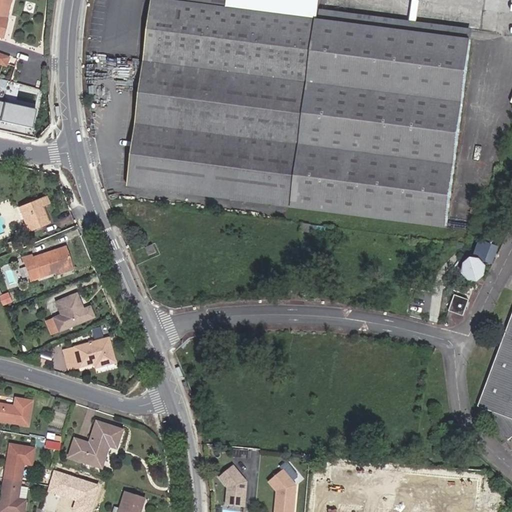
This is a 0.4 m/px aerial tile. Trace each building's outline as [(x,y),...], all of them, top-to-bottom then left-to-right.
[(151,0),(128,187),(294,208),(318,19),(163,0),(151,0)] [(321,20),(323,10),(323,0),(163,0),(318,19),(321,20)] [(328,21),(330,11),(323,10),(321,20),(328,21)] [(472,28),(330,11),(328,21),(470,40),(472,28)] [(294,208),(302,209),(328,21),(321,20),(318,19),(294,208)] [(446,228),(470,40),(328,21),(302,209),(446,228)] [(0,51),(0,63),(6,66),(10,56),(0,51)] [(34,110),(1,103),(0,109),(0,123),(30,130),(34,110)] [(46,196),(17,208),(24,225),(23,226),(26,233),(48,224),(41,207),(49,204),(46,196)] [(310,233),(311,225),(302,224),(302,232),(310,233)] [(488,243),(482,241),(474,259),(472,259),(469,261),(466,264),(465,266),(464,268),(464,271),(465,274),(467,277),(469,278),(472,280),(476,280),(478,279),(482,277),(484,273),(485,269),(484,264),(482,262),(480,261),(481,258),(486,260),(492,245),(492,243),(495,243),(498,242),(500,239),(501,237),(501,233),(499,230),(497,228),(495,227),(492,227),(489,228),(487,229),(486,230),(485,233),(485,235),(485,238),(487,241),(489,242),(488,243)] [(146,248),(149,255),(157,252),(153,244),(146,248)] [(31,259),(23,262),(30,282),(54,274),(71,268),(64,248),(31,259)] [(28,250),(20,253),(23,262),(31,259),(28,250)] [(72,271),(71,268),(54,274),(55,277),(72,271)] [(473,287),(468,285),(465,294),(470,296),(473,287)] [(75,295),(56,303),(61,316),(54,319),(59,332),(92,318),(87,308),(82,311),(75,295)] [(449,312),(463,316),(469,300),(455,295),(449,312)] [(511,436),(511,317),(479,406),(486,408),(508,439),(511,436)] [(107,339),(73,349),(78,368),(93,364),(97,363),(98,368),(114,363),(107,339)] [(78,368),(73,349),(63,351),(69,371),(78,368)] [(30,354),(22,357),(23,361),(31,363),(30,354)] [(13,407),(0,403),(0,421),(27,425),(30,401),(15,399),(13,407)] [(120,430),(95,422),(87,444),(74,439),(68,456),(100,468),(108,446),(114,448),(120,430)] [(46,433),(45,439),(52,441),(54,434),(46,433)] [(2,479),(20,482),(23,464),(31,465),(34,449),(8,444),(2,479)] [(245,482),(234,465),(218,475),(224,485),(225,486),(227,490),(227,496),(224,496),(223,506),(242,508),(245,482)] [(298,511),(301,493),(292,475),(275,485),(281,495),(282,496),(284,500),(283,506),(280,506),(279,511),(298,511)] [(17,499),(20,482),(2,479),(0,494),(0,511),(22,511),(24,500),(17,499)] [(20,486),(19,497),(26,498),(28,487),(20,486)] [(408,486),(381,494),(386,508),(396,505),(398,511),(426,511),(424,504),(414,507),(408,486)] [(138,511),(143,498),(123,492),(117,508),(114,507),(111,511),(138,511)]
